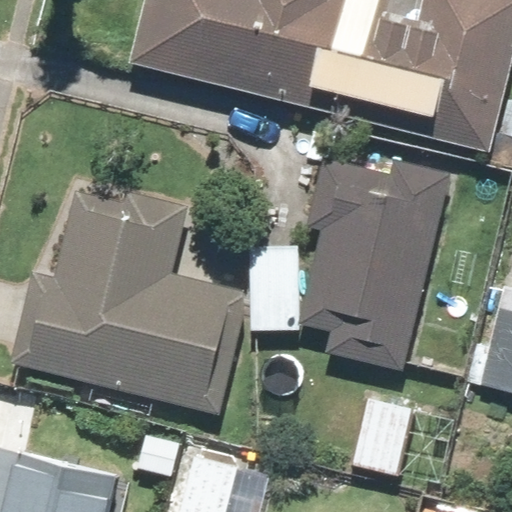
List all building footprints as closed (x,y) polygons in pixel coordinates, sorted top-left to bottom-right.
[(147,0),(130,72),(478,158),(511,20),(511,0),(417,0),(412,23),(371,13),(373,5),(352,0),(147,0)] [(393,383),(443,183),(379,166),(374,182),(320,169),(302,242),(319,246),(296,337),(333,346),(327,367),(393,383)] [(300,178),(250,176),(245,331),(294,333),(300,178)] [(169,231),(58,210),(26,384),(210,419),(231,305),(158,291),(169,231)] [(511,287),(494,284),(476,396),(511,401),(511,287)] [(407,407),(362,399),(350,471),(395,479),(407,407)] [(0,511),(122,511),(130,482),(0,449),(0,511)] [(260,511),(271,470),(189,451),(174,511),(260,511)]
